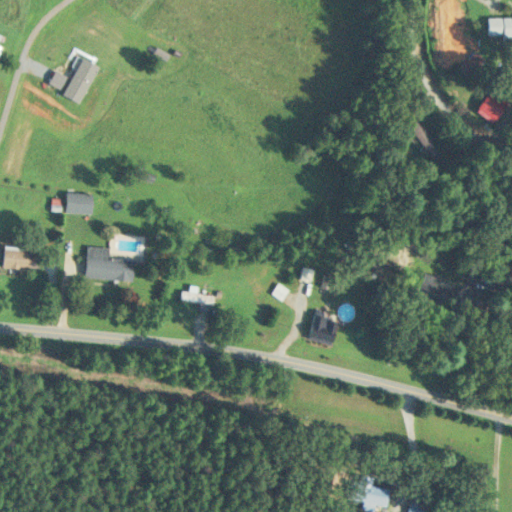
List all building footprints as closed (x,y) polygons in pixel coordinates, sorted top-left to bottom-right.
[(511,14),(485,14),(485,35),(511,35),(511,14)] [(474,110),(491,123),(506,103),(489,90),(474,110)] [(434,157),(440,151),(401,111),(394,118),(434,157)] [(89,192),(63,192),(63,211),(89,211),(89,192)] [(83,276),(129,279),(130,258),(106,257),(107,248),(84,246),(83,276)] [(28,248),(1,247),(0,262),(0,267),(27,269),(28,248)] [(374,266),(385,259),(379,249),(368,256),(374,266)] [(449,288),(418,279),(413,298),(443,306),(449,288)] [(335,318),(312,312),(305,337),(329,344),(335,318)]
